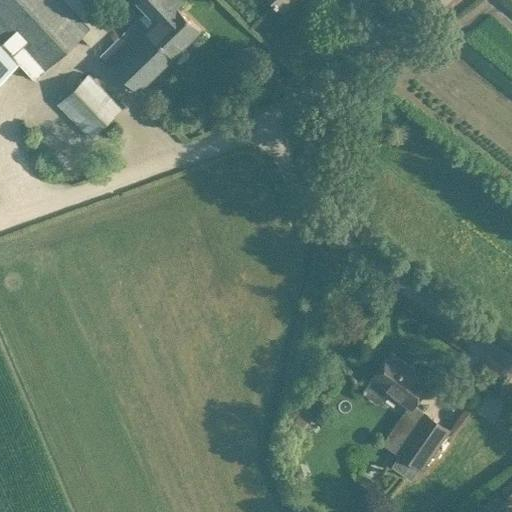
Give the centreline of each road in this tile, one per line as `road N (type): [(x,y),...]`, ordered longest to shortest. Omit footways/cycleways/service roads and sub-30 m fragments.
road 1 (unclassified): [(511,359),(304,196),(277,129)]
road 2 (unclassified): [(0,222),(204,146),(277,129)]
road 3 (unclassified): [(277,129),(450,0)]
